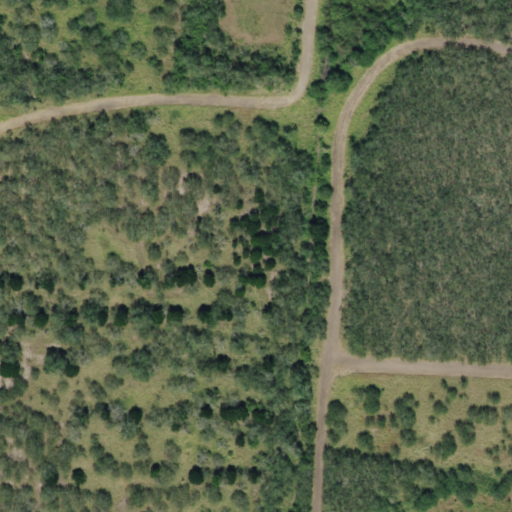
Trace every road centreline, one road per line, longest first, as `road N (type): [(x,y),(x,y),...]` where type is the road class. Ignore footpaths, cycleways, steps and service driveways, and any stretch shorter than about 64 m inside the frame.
road 1 (residential): [(297,511),(324,122),(338,99),(343,0)]
road 2 (residential): [(324,122),(163,89),(40,22),(19,0)]
